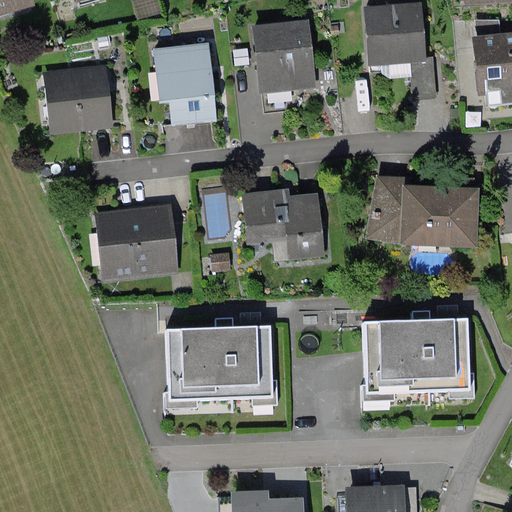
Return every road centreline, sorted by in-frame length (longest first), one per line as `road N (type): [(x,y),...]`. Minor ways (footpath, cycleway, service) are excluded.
road 1 (residential): [(511,139),(102,173)]
road 2 (residential): [(511,391),(453,511)]
